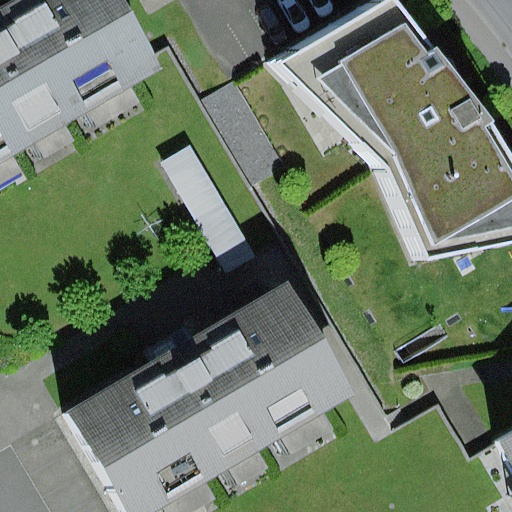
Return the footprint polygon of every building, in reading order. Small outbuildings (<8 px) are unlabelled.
[(119,0),(16,0),(0,10),(0,163),(161,68),(153,56),(119,0)] [(511,176),(480,120),(386,0),(376,0),(271,64),(376,166),(417,260),(511,241),(511,176)] [(190,148),(160,165),(223,272),(253,255),(190,148)] [(285,285),(68,412),(127,511),(155,511),(351,398),(285,285)] [(511,436),(500,444),(511,463),(511,436)]
